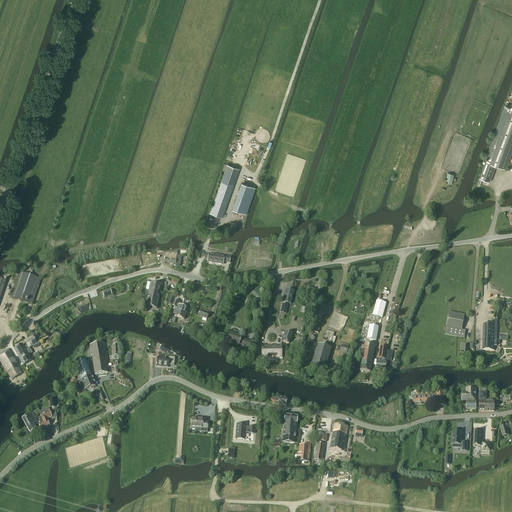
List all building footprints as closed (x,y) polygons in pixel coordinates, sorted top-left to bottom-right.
[(487,157),(480,178),(490,182),(496,165),(506,169),(511,151),(511,111),(503,109),(486,157),(487,157)] [(210,212),(222,217),(239,169),(227,165),(210,212)] [(448,184),(452,175),(447,173),(444,182),(448,184)] [(232,209),(246,213),(255,188),(241,183),(232,209)] [(175,264),(177,255),(168,254),(168,256),(165,256),(164,262),(167,263),(175,264)] [(229,263),(230,257),(224,255),(224,257),(209,254),(208,262),(223,265),(223,262),(229,263)] [(32,304),(41,279),(19,272),(11,297),(32,304)] [(150,283),(148,295),(150,298),(156,293),(162,289),(162,285),(150,283)] [(286,290),(283,302),(290,304),(293,291),(286,290)] [(146,302),(145,306),(157,309),(160,297),(156,293),(150,298),(146,302)] [(382,318),(386,304),(376,301),(372,315),(382,318)] [(176,311),(186,315),(188,310),(178,306),(177,310),(175,309),(174,311),(176,312),(176,311)] [(184,320),(186,315),(176,311),(176,312),(174,311),(173,314),(175,314),(175,316),(184,320)] [(462,330),(465,315),(449,312),(446,327),(445,335),(464,338),(466,331),(462,330)] [(483,330),(483,340),(496,341),(497,319),(493,319),(493,324),(489,324),(483,324),(483,330)] [(375,341),(378,327),(369,325),(366,339),(375,341)] [(248,349),(250,343),(241,340),(241,338),(235,335),(237,331),(232,329),(227,341),(248,349)] [(332,343),(334,333),(325,330),(323,340),(332,343)] [(289,344),(292,335),(285,332),(282,342),(289,344)] [(23,345),(14,349),(16,353),(23,365),(31,361),(28,355),(32,353),(29,348),(32,346),(37,343),(33,336),(24,341),(26,345),(24,347),(23,345)] [(483,340),(482,350),(494,351),(494,344),(496,344),(496,341),(483,340)] [(339,342),(337,351),(346,353),(349,345),(339,342)] [(369,372),(375,346),(364,343),(359,370),(369,372)] [(106,367),(108,366),(104,344),(91,346),(95,375),(107,373),(106,367)] [(324,372),(331,349),(317,345),(311,368),(324,372)] [(277,357),(281,357),(280,347),(262,348),(263,358),(268,358),(268,356),(277,356),(277,357)] [(386,351),(387,348),(380,347),(378,359),(385,360),(386,351)] [(14,379),(23,374),(9,350),(3,353),(5,355),(0,357),(0,360),(8,373),(10,372),(14,379)] [(157,366),(168,367),(168,365),(174,366),(175,358),(169,357),(168,359),(158,358),(157,366)] [(81,381),(92,377),(86,360),(75,364),(80,377),(74,379),(72,378),(69,384),(74,387),(78,381),(81,380),(81,381)] [(95,386),(92,377),(81,381),(85,390),(95,386)] [(467,400),(476,401),(476,392),(476,388),(466,388),(466,393),(463,393),(462,401),(467,400)] [(412,403),(435,402),(434,394),(412,396),(412,403)] [(269,396),(268,399),(273,400),(272,404),(277,405),(277,401),(279,401),(279,398),(273,397),(273,396),(269,396)] [(277,401),(277,405),(286,406),(286,404),(287,404),(288,400),(286,400),(287,399),(279,398),(279,401),(277,401)] [(476,409),(476,401),(467,400),(467,409),(476,409)] [(494,401),(485,401),(485,411),(494,412),(494,401)] [(41,430),(49,426),(47,420),(52,418),(49,412),(43,414),(42,411),(39,413),(43,423),(42,423),(40,424),(39,425),(41,430)] [(36,422),(32,415),(24,420),(26,424),(25,425),(28,429),(29,428),(31,432),(35,429),(34,426),(33,424),(36,422)] [(283,437),(282,443),(294,444),(295,438),(297,417),(285,416),(283,437)] [(203,419),(191,418),(190,428),(196,428),(196,431),(207,432),(208,422),(203,422),(203,419)] [(244,431),(248,432),(248,434),(254,434),(254,427),(250,427),(246,427),(246,424),(241,423),(241,425),(237,425),(236,436),(244,437),(244,431)] [(334,425),(333,432),(346,435),(348,427),(334,425)] [(500,428),(503,437),(509,435),(506,426),(500,428)] [(482,449),(490,449),(490,443),(483,442),(482,444),(481,444),(482,431),(474,430),(473,446),(482,446),(482,449)] [(458,446),(462,446),(462,449),(467,450),(467,442),(463,442),(461,442),(461,432),(453,431),(453,435),(451,435),(451,443),(458,443),(458,446)] [(343,451),(346,435),(333,432),(330,449),(343,451)] [(299,445),(298,461),(309,462),(310,446),(310,442),(307,442),(307,445),(299,445)] [(315,452),(313,461),(322,462),(323,454),(315,452)]
